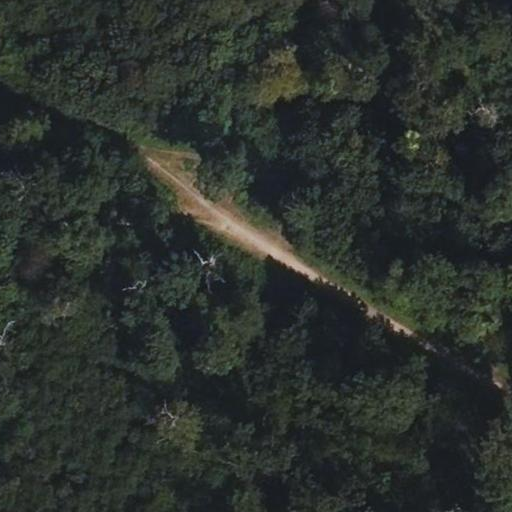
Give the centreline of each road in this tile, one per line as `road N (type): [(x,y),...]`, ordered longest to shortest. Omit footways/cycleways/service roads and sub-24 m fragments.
road 1 (unknown): [(0,79),(181,170),(263,223)]
road 2 (unknown): [(511,281),(263,223)]
road 3 (track): [(0,235),(86,212),(223,197)]
